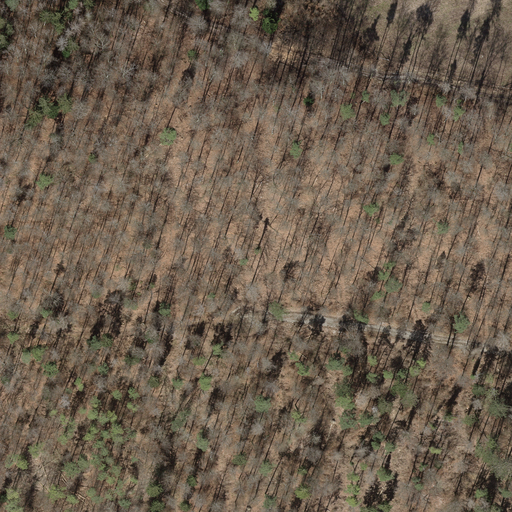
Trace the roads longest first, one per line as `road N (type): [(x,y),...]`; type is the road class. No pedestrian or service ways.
road 1 (track): [(511,95),(280,46),(147,0)]
road 2 (track): [(511,354),(343,322),(267,319),(251,309),(235,310),(228,321),(236,330),(255,330)]
